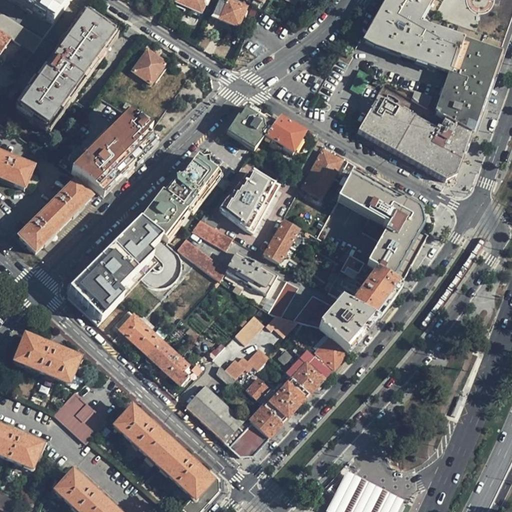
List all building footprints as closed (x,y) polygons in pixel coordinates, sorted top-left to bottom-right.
[(13,0),(53,26),(70,2),(71,0),(13,0)] [(175,0),(175,1),(177,2),(175,6),(185,11),(184,14),(188,16),(189,13),(197,17),(198,15),(200,15),(205,5),(206,6),(208,2),(206,1),(206,0),(175,0)] [(247,14),(244,11),(236,7),(237,3),(228,0),(219,0),(212,18),(215,19),(212,25),(216,27),(219,21),(236,28),(240,22),(244,21),(247,14)] [(256,10),(257,10),(264,14),(271,0),(250,0),(249,1),(258,6),(256,10)] [(449,73),(435,114),(445,120),(470,135),(488,86),(511,16),(511,0),(388,0),(366,41),(449,73)] [(0,32),(11,40),(32,55),(41,43),(0,13),(0,32)] [(48,134),(117,37),(113,33),(111,35),(84,17),(17,112),(48,134)] [(0,55),(11,40),(0,32),(0,55)] [(159,80),(168,67),(157,59),(147,52),(134,74),(151,86),(157,78),(159,80)] [(417,93),(413,101),(426,109),(433,99),(417,93)] [(470,135),(445,120),(438,133),(378,99),(357,134),(443,184),(455,178),(460,162),(470,135)] [(253,154),(264,139),(274,126),(265,121),(249,110),(248,110),(247,113),(245,112),(239,121),(237,120),(227,136),(253,154)] [(142,161),(157,146),(148,140),(152,133),(129,118),(71,177),(95,197),(100,201),(114,188),(142,161)] [(292,155),(305,136),(292,128),(279,120),(274,126),(264,139),(292,155)] [(322,153),(312,171),(331,182),(341,163),(332,158),(322,153)] [(35,172),(0,156),(0,182),(25,194),(35,172)] [(149,213),(142,222),(163,240),(187,212),(188,213),(218,176),(198,160),(181,181),(178,179),(172,187),(165,196),(163,194),(149,213)] [(350,176),(354,167),(347,163),(339,176),(348,181),(350,176)] [(331,182),(312,171),(301,189),(320,200),(331,182)] [(264,213),(276,191),(252,175),(247,182),(246,181),(238,193),(231,201),(226,207),(226,206),(221,213),(243,231),(252,236),(264,213)] [(222,179),(218,176),(188,213),(190,215),(192,216),(222,179)] [(378,224),(391,200),(350,176),(348,181),(335,203),(366,221),(358,233),(375,244),(387,252),(375,272),(399,286),(409,268),(420,248),(378,224)] [(38,256),(92,201),(75,185),(20,240),(38,256)] [(415,214),(391,200),(378,224),(420,248),(426,237),(416,231),(418,229),(417,224),(416,220),(412,218),(415,214)] [(187,212),(163,240),(167,243),(190,215),(188,213),(187,212)] [(163,240),(142,222),(130,234),(145,248),(148,244),(155,251),(165,241),(163,240)] [(226,252),(232,240),(200,222),(191,233),(226,252)] [(263,250),(260,256),(279,266),(298,232),(282,224),(267,252),(263,250)] [(85,273),(68,290),(68,300),(98,329),(127,298),(123,294),(156,259),(151,255),(155,251),(148,244),(145,248),(130,234),(127,230),(108,250),(93,265),(97,269),(92,273),(85,273)] [(177,251),(212,281),(216,284),(225,275),(227,272),(186,240),(177,251)] [(375,244),(363,265),(375,272),(387,252),(375,244)] [(332,274),(337,276),(348,257),(342,253),(331,273),(332,274)] [(227,272),(225,275),(267,297),(278,277),(236,254),(227,272)] [(337,276),(328,293),(341,301),(376,319),(399,286),(375,272),(363,265),(348,257),(337,276)] [(161,263),(156,259),(123,294),(127,298),(161,263)] [(97,269),(93,265),(85,273),(92,273),(97,269)] [(323,291),(328,293),(337,276),(332,274),(323,291)] [(276,315),(283,318),(299,289),(286,282),(269,312),(276,315)] [(328,336),(329,337),(348,354),(363,335),(376,319),(341,301),(336,309),(312,296),(293,322),(300,325),(328,336)] [(136,344),(139,348),(151,335),(130,315),(118,328),(129,339),(126,341),(133,348),(136,344)] [(293,322),(283,318),(276,315),(267,326),(273,331),(275,328),(286,337),(300,325),(293,322)] [(252,318),(234,338),(244,347),(262,327),(252,318)] [(151,335),(139,348),(150,358),(162,345),(151,335)] [(348,354),(329,337),(312,354),(332,372),(348,354)] [(79,362),(56,352),(57,349),(53,347),(49,345),(48,349),(24,339),(13,363),(68,386),(79,362)] [(162,345),(150,358),(167,374),(178,360),(162,345)] [(213,363),(221,370),(233,356),(225,348),(213,363)] [(283,365),(291,357),(283,350),(275,358),(283,365)] [(269,360),(260,351),(249,362),(244,358),(238,364),(235,362),(225,373),(233,381),(236,383),(246,372),(248,374),(254,367),(258,371),(269,360)] [(303,353),(284,373),(291,380),(310,397),(325,380),(328,376),(303,353)] [(188,368),(178,360),(167,374),(181,388),(190,379),(184,373),(188,368)] [(216,376),(228,387),(233,381),(225,373),(221,370),(216,376)] [(310,397),(291,380),(276,396),(257,378),(245,391),(263,407),(283,426),(299,409),(310,397)] [(206,388),(186,410),(209,431),(239,459),(254,457),(270,441),(250,422),(246,419),(243,423),(206,388)] [(85,446),(104,425),(74,398),(55,418),(85,446)] [(250,422),(270,441),(275,435),(283,426),(263,407),(250,422)] [(181,511),(202,511),(220,494),(220,480),(211,472),(205,479),(194,468),(196,466),(193,463),(190,460),(187,463),(155,433),(158,430),(151,424),(149,427),(132,411),(115,431),(190,501),(181,511)] [(42,453),(20,443),(22,440),(14,435),(12,439),(0,433),(0,461),(30,475),(42,453)] [(397,511),(403,501),(346,471),(325,511),(397,511)] [(109,511),(100,504),(103,501),(96,496),(94,498),(77,483),(60,501),(71,511),(109,511)] [(0,511),(11,511),(15,505),(0,495),(0,511)]
